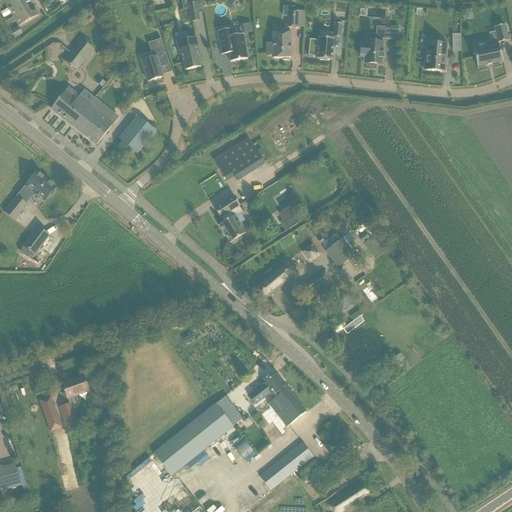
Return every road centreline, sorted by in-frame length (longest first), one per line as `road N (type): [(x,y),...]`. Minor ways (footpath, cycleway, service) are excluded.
road 1 (residential): [(118,206),(164,164),(187,115),(228,84),(288,77),(476,94),(511,78)]
road 2 (tertiary): [(423,511),(346,404),(118,206)]
road 3 (tertiary): [(0,109),(118,206)]
